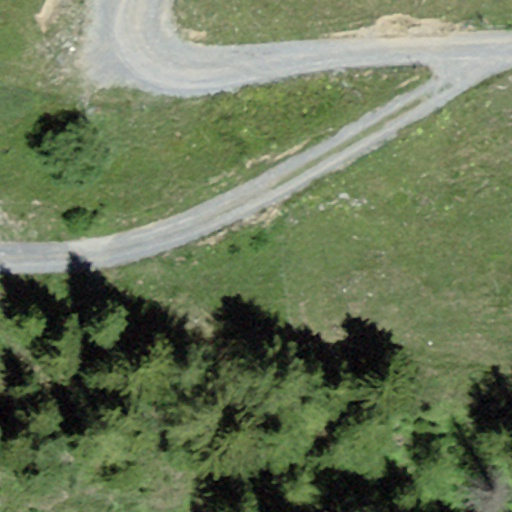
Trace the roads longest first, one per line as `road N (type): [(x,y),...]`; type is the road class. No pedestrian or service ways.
road 1 (track): [(511,48),(315,161),(150,240),(41,259)]
road 2 (track): [(511,47),(228,77),(163,56),(151,0)]
